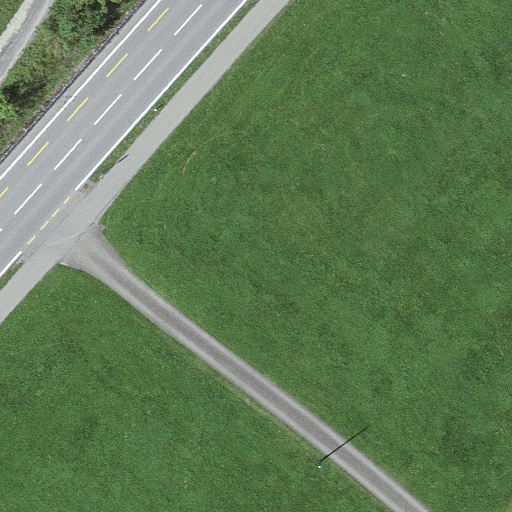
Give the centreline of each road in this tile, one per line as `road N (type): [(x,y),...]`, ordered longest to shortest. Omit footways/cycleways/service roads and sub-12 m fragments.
road 1 (track): [(29,199),(408,511)]
road 2 (secondary): [(205,0),(0,232)]
